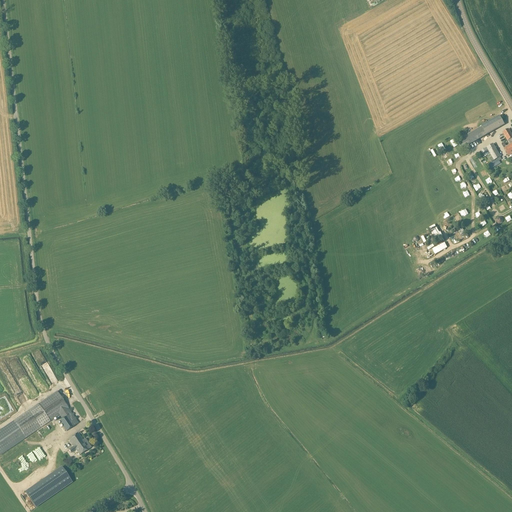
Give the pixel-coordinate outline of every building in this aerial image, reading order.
[(499,116),(482,126),(485,132),(486,134),(504,124),(500,117),(499,116)] [(511,134),(509,129),(503,133),(507,141),(510,145),(511,144),(511,134)] [(493,144),(486,148),(481,151),(485,157),(487,156),(491,163),(486,166),(489,170),(501,164),(498,159),(501,157),(493,144)] [(437,241),(444,238),(442,232),(435,235),(437,241)] [(435,254),(448,248),(446,243),(432,249),(435,254)] [(57,391),(14,421),(0,430),(0,454),(25,438),(59,414),(63,419),(60,421),(66,431),(78,423),(57,391)] [(68,440),(73,447),(69,449),(64,442),(59,445),(67,456),(76,451),(79,456),(91,448),(86,441),(84,442),(78,434),(68,440)] [(63,476),(59,466),(30,483),(34,495),(63,476)]
